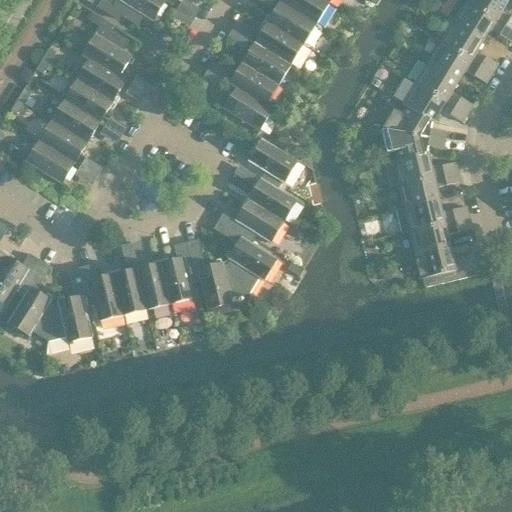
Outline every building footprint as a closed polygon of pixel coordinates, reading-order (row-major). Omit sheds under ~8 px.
[(84,0),(97,8),(102,1),(102,0),(84,0)] [(117,0),(112,8),(102,1),(97,8),(117,21),(120,16),(137,27),(143,17),(153,23),(165,3),(166,2),(162,0),(117,0)] [(190,0),(183,0),(174,15),(190,26),(202,7),(190,0)] [(316,25),(328,5),(320,0),(281,0),(280,3),(316,25)] [(511,41),(511,31),(465,3),(461,0),(457,0),(446,19),(453,23),(483,42),(488,33),(492,32),(511,44),(511,41)] [(507,0),(466,0),(465,3),(511,31),(511,18),(504,13),(503,9),(509,0),(507,0)] [(320,28),(316,25),(280,3),(267,24),(303,46),(307,49),(311,48),(321,32),(320,28)] [(82,58),(88,62),(89,61),(118,79),(119,78),(131,57),(122,51),(128,41),(110,31),(113,27),(93,15),(89,22),(100,28),(82,58)] [(239,21),(230,37),(245,46),(255,30),(239,21)] [(478,50),(483,42),(453,23),(440,43),(491,75),(497,65),(478,54),(478,50)] [(267,24),(254,44),(290,66),(303,46),(267,24)] [(485,85),(491,75),(440,43),(427,64),(458,83),(463,74),(467,73),(485,85)] [(254,44),(242,65),(278,87),(290,66),(254,44)] [(49,50),(43,60),(49,64),(56,54),(49,50)] [(49,64),(43,60),(36,71),(43,75),(49,64)] [(89,61),(88,62),(77,81),(112,103),(126,82),(119,78),(118,79),(89,61)] [(227,71),(216,63),(211,64),(208,71),(224,82),(228,75),(227,71)] [(452,91),(458,83),(427,64),(415,84),(445,103),(454,109),(466,116),(472,106),(453,95),(452,91)] [(266,106),(278,87),(242,65),(229,86),(235,90),(236,89),(265,107),(266,106)] [(127,93),(144,102),(153,84),(137,75),(127,93)] [(77,81),(64,102),(100,124),(112,103),(77,81)] [(402,106),(406,108),(406,107),(433,123),(445,103),(415,84),(402,106)] [(273,110),(266,106),(265,107),(236,89),(235,90),(223,111),(259,133),(273,110)] [(24,90),(17,101),(24,105),(31,95),(24,90)] [(17,116),(24,105),(17,101),(11,112),(17,116)] [(64,102),(51,122),(87,144),(100,124),(64,102)] [(394,111),(381,131),(444,141),(446,132),(431,130),(432,124),(433,123),(406,107),(406,108),(401,116),(394,111)] [(461,124),(466,116),(454,109),(449,116),(461,124)] [(113,116),(102,131),(117,142),(128,126),(113,116)] [(51,122),(39,142),(75,165),(87,144),(51,122)] [(444,141),(381,131),(389,164),(393,163),(392,162),(397,161),(397,162),(427,155),(427,154),(428,148),(443,150),(444,141)] [(263,177),(282,188),(297,163),(256,137),(252,144),(257,147),(248,163),(265,173),(263,177)] [(61,186),(75,165),(39,142),(25,164),(61,186)] [(393,163),(389,164),(385,165),(390,188),(398,186),(457,172),(455,164),(431,169),(427,155),(397,162),(397,161),(392,162),(393,163)] [(92,187),(103,165),(85,156),(74,178),(92,187)] [(235,176),(253,181),(256,171),(238,166),(235,176)] [(457,172),(398,186),(404,210),(438,201),(436,192),(438,189),(460,184),(457,172)] [(282,188),(263,177),(248,201),(283,223),(297,202),(280,191),(282,188)] [(220,219),(253,240),(256,236),(270,245),(283,223),(248,201),(239,216),(227,208),(220,219)] [(409,233),(468,219),(466,208),(444,213),(441,211),(438,201),(404,210),(395,212),(401,235),(409,233)] [(0,219),(0,241),(9,225),(0,219)] [(228,266),(249,295),(258,280),(263,283),(277,260),(251,244),(253,240),(220,219),(213,230),(237,245),(227,261),(230,262),(228,266)] [(415,256),(450,248),(447,238),(449,235),(471,230),(468,219),(409,233),(415,256)] [(231,299),(249,295),(228,266),(227,266),(223,267),(223,264),(205,268),(198,241),(186,244),(195,282),(200,281),(207,311),(232,305),(231,299)] [(190,283),(195,282),(186,244),(173,247),(176,261),(160,264),(170,306),(194,300),(190,283)] [(450,248),(415,256),(420,280),(422,280),(424,289),(482,276),(477,257),(458,262),(452,258),(450,248)] [(15,293),(19,296),(39,262),(29,255),(21,267),(7,258),(0,268),(0,303),(6,307),(15,293)] [(123,317),(146,311),(136,270),(134,261),(128,262),(130,272),(113,276),(123,317)] [(32,333),(48,343),(53,307),(49,305),(51,302),(36,292),(50,269),(39,262),(19,296),(23,298),(7,324),(29,338),(32,333)] [(160,264),(136,270),(146,311),(170,306),(160,264)] [(98,322),(123,317),(113,276),(96,280),(93,266),(81,269),(90,307),(95,306),(98,322)] [(85,309),(90,307),(81,269),(68,272),(75,299),(57,303),(58,307),(54,307),(53,307),(48,343),(46,355),(68,350),(67,344),(92,338),(85,309)]
